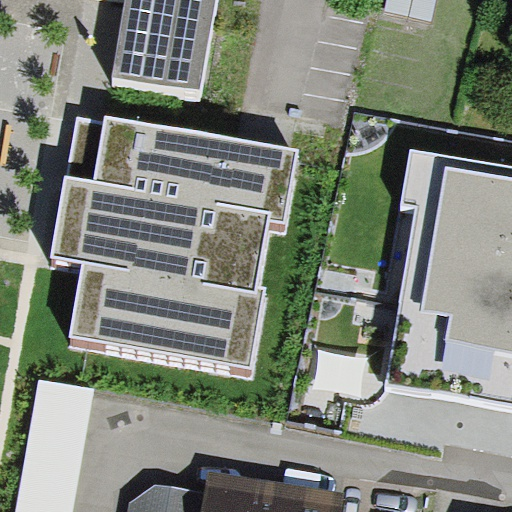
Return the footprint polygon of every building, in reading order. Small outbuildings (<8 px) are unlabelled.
[(30,0),(23,31),(67,40),(75,0),(30,0)] [(113,0),(101,75),(190,90),(205,0),(113,0)] [(428,0),(382,0),(381,12),(425,20),(428,0)] [(378,116),(468,123),(476,27),(385,20),(378,116)] [(302,162),(106,126),(94,191),(61,185),(45,273),(78,279),(64,356),(261,392),(302,162)] [(511,165),(400,145),(386,223),(406,226),(375,398),(511,421),(511,165)] [(332,511),(335,497),(201,475),(194,511),(332,511)]
